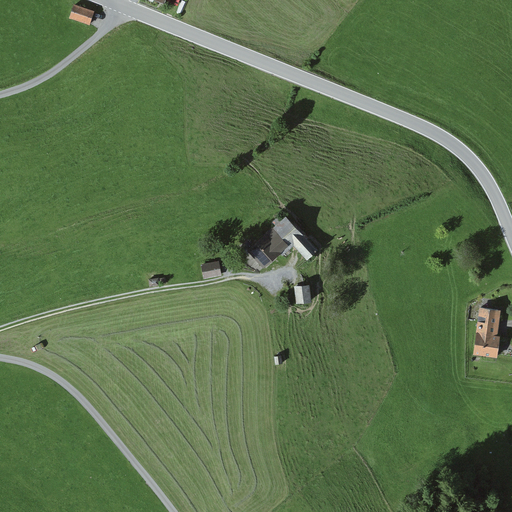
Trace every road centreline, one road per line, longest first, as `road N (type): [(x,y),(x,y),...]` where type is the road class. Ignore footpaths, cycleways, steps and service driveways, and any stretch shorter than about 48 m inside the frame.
road 1 (tertiary): [(122,7),(445,138),(484,176),(511,233)]
road 2 (track): [(0,330),(105,300),(268,271),(298,261),(299,252)]
road 3 (unclassified): [(0,358),(62,381),(173,511)]
road 4 (unclassified): [(122,7),(47,78),(0,95)]
